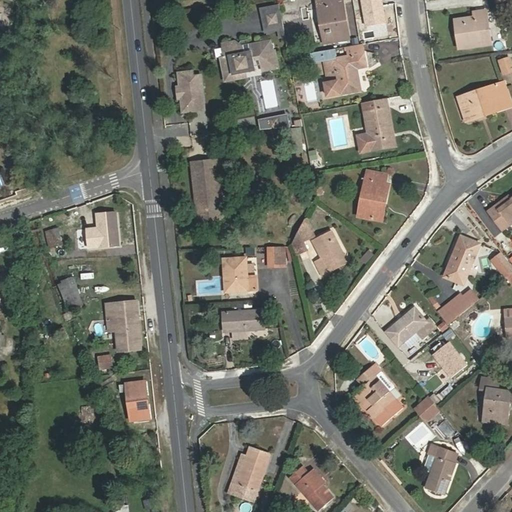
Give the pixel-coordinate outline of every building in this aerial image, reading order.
[(324,45),(345,41),(342,20),(347,19),(344,6),(335,7),(334,0),(321,0),(317,1),(324,45)] [(387,22),(382,0),(361,0),(366,25),(387,22)] [(267,33),(279,32),(285,31),(281,9),(263,12),(267,33)] [(463,36),(465,49),(491,45),(486,13),(476,14),(476,19),(455,22),(457,37),(463,36)] [(342,20),(345,41),(351,40),(347,19),(342,20)] [(225,79),(246,75),(246,72),(248,68),(254,66),(253,64),(259,62),(263,64),(264,75),(279,72),(276,56),(273,56),(271,45),(251,49),(251,52),(246,52),(237,46),(224,48),(226,59),(222,60),(225,79)] [(347,49),(348,57),(364,54),(363,46),(347,49)] [(222,48),(214,49),(216,57),(224,56),(222,48)] [(338,82),(338,84),(340,97),(362,92),(358,70),(368,68),(364,54),(348,57),(334,60),(338,82)] [(511,68),(509,60),(500,63),(504,76),(511,73),(511,68)] [(246,72),(246,75),(255,74),(254,66),(248,68),(246,72)] [(181,87),(181,92),(184,94),(185,97),(183,99),(182,99),(183,103),(185,103),(186,115),(197,113),(197,108),(204,108),(201,79),(194,80),(193,75),(182,76),(183,86),(181,87)] [(246,75),(225,79),(226,84),(247,81),(246,75)] [(338,84),(338,82),(324,84),(327,99),(340,97),(338,84)] [(504,84),(490,89),(491,93),(477,97),(476,93),(458,99),(465,119),(484,112),(486,117),(505,110),(503,106),(511,103),(504,84)] [(491,93),(490,89),(476,93),(477,97),(491,93)] [(363,105),(368,133),(371,151),(371,152),(396,147),(387,101),(363,105)] [(484,112),(465,119),(466,123),(486,117),(484,112)] [(289,115),(260,118),(261,130),(290,127),(289,115)] [(371,151),(368,133),(357,135),(360,153),(371,151)] [(211,164),(190,166),(191,178),(212,176),(211,164)] [(367,173),(365,183),(370,184),(367,201),(362,200),(358,218),(378,222),(381,204),(386,204),(390,185),(387,184),(383,184),(385,176),(367,173)] [(212,176),(191,178),(195,217),(217,214),(212,176)] [(370,184),(365,183),(362,200),(367,201),(370,184)] [(511,202),(511,201),(511,200),(508,197),(494,208),(497,213),(511,202)] [(503,233),(511,225),(511,199),(511,200),(511,201),(511,202),(497,213),(494,208),(488,213),(503,233)] [(381,204),(378,222),(382,223),(386,204),(381,204)] [(120,246),(119,237),(118,222),(117,214),(97,216),(100,248),(120,246)] [(195,217),(196,225),(218,222),(217,214),(195,217)] [(308,220),(305,221),(313,239),(316,237),(308,220)] [(313,239),(305,221),(293,245),(298,255),(308,251),(304,243),(313,239)] [(322,277),(331,272),(329,269),(346,260),(332,233),(313,243),(323,260),(316,264),(322,277)] [(479,245),(462,238),(446,277),(464,284),(479,245)] [(269,268),(280,268),(279,248),(268,248),(269,268)] [(360,259),(365,264),(375,254),(369,249),(360,259)] [(500,257),(494,262),(497,267),(504,261),(500,257)] [(227,276),(228,295),(249,293),(247,259),(223,261),(224,276),(227,276)] [(329,269),(331,272),(348,263),(346,260),(329,269)] [(497,267),(507,279),(511,274),(511,271),(504,261),(497,267)] [(65,312),(84,306),(75,277),(56,283),(65,312)] [(472,293),(464,299),(471,308),(479,301),(472,293)] [(436,310),(441,306),(434,296),(429,299),(436,310)] [(461,296),(439,314),(448,326),(471,308),(464,299),(461,296)] [(118,353),(142,350),(137,302),(107,305),(109,333),(117,332),(118,353)] [(415,309),(387,333),(398,347),(406,341),(411,347),(436,327),(430,321),(426,323),(415,309)] [(262,312),(223,315),(225,333),(263,330),(262,312)] [(468,363),(450,341),(433,355),(450,377),(468,363)] [(99,356),(102,370),(114,368),(111,354),(99,356)] [(365,388),(356,397),(365,407),(366,406),(375,399),(380,404),(371,412),(370,412),(376,420),(397,402),(391,395),(377,378),(383,373),(377,367),(360,382),(365,388)] [(391,395),(397,391),(383,373),(377,378),(391,395)] [(505,404),(509,405),(511,392),(499,391),(500,381),(483,379),(481,390),(488,392),(484,422),(502,424),(505,404)] [(146,382),(126,385),(131,422),(151,419),(146,382)] [(371,412),(380,404),(375,399),(366,406),(371,412)] [(376,420),(381,426),(406,406),(401,400),(397,402),(376,420)] [(416,409),(423,418),(435,408),(428,400),(416,409)] [(435,408),(423,418),(428,423),(439,413),(435,408)] [(447,439),(455,432),(446,420),(437,426),(447,439)] [(457,455),(432,446),(429,456),(437,459),(427,488),(444,494),(455,465),(454,465),(457,455)] [(256,494),(269,457),(249,450),(246,459),(240,479),(237,487),(256,494)] [(246,459),(239,456),(232,476),(240,479),(246,459)] [(320,487),(309,475),(308,476),(302,469),(290,479),(318,511),(333,498),(322,486),(320,487)] [(314,471),(309,475),(320,487),(322,486),(325,484),(314,471)] [(232,476),(226,494),(253,503),(256,494),(237,487),(240,479),(232,476)] [(151,497),(143,500),(146,510),(154,508),(151,497)]
